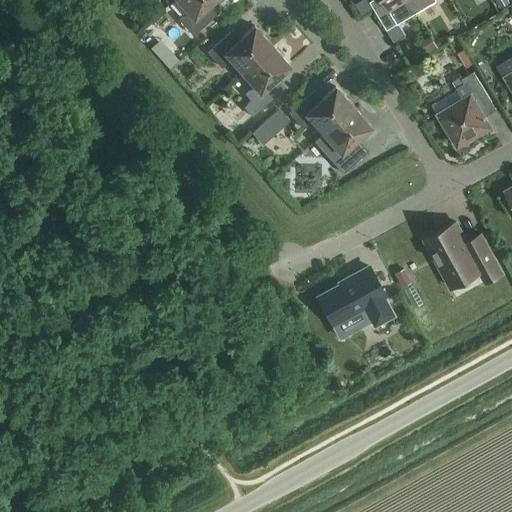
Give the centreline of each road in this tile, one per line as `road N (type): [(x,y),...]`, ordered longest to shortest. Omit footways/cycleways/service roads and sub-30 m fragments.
road 1 (unclassified): [(232,511),(511,357)]
road 2 (residential): [(444,186),(332,0)]
road 3 (residential): [(298,266),(444,186)]
